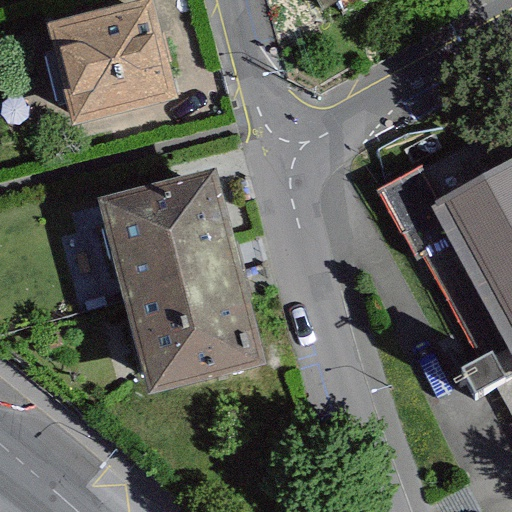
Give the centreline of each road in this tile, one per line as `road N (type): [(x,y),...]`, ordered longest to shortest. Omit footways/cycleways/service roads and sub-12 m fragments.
road 1 (residential): [(386,511),(286,163)]
road 2 (residential): [(286,163),(511,39)]
road 3 (residential): [(286,163),(240,0)]
